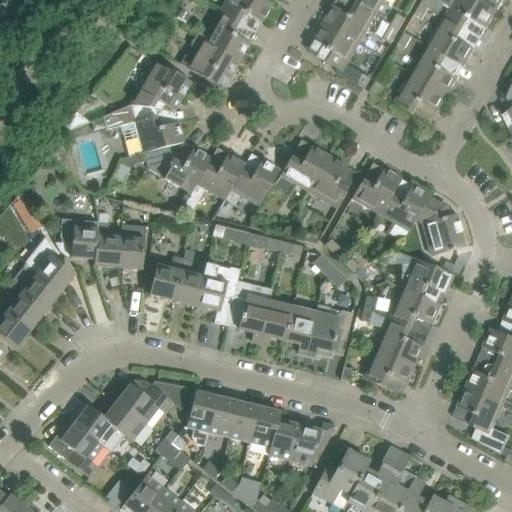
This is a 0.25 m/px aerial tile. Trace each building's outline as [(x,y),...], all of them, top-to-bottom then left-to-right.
[(226,0),(219,12),(238,23),(244,13),(261,23),(272,5),(263,0),(226,0)] [(359,0),(357,5),(376,15),(384,0),(359,0)] [(423,0),(421,4),(430,9),(439,14),(444,5),(439,2),(435,0),(423,0)] [(439,0),(439,2),(444,5),(450,9),(445,18),(463,29),(469,19),(487,29),(497,11),(478,0),(439,0)] [(478,0),(497,11),(503,0),(478,0)] [(423,20),(430,9),(421,4),(415,15),(423,20)] [(376,15),(357,5),(351,15),(334,5),(323,23),(359,43),(376,15)] [(158,16),(151,11),(145,21),(151,26),(158,16)] [(232,33),(238,23),(219,12),(208,31),(201,27),(196,36),(239,61),(249,43),(232,33)] [(399,15),(393,26),(399,30),(406,19),(399,15)] [(457,39),(463,29),(445,18),(428,46),(447,57),(447,58),(462,66),(464,67),(475,49),(457,39)] [(316,42),(310,53),(324,61),(338,69),(343,72),(359,43),(323,23),(313,40),(316,42)] [(391,44),(399,30),(393,26),(384,40),(391,44)] [(398,43),(407,48),(413,37),(405,32),(398,43)] [(179,64),(205,79),(216,86),(221,89),(222,89),(223,88),(239,61),(196,36),(191,45),(198,50),(192,59),(185,55),(179,64)] [(428,46),(412,74),(448,95),(458,77),(456,76),(462,66),(447,58),(447,57),(428,46)] [(180,101),(191,83),(155,62),(130,106),(131,105),(153,108),(157,101),(174,112),(180,101)] [(364,74),(357,85),(365,90),(371,78),(364,74)] [(412,74),(396,103),(401,106),(414,113),(420,103),(438,113),(448,95),(412,74)] [(376,81),(370,93),(377,97),(384,86),(376,81)] [(511,109),(502,115),(511,132),(511,81),(506,94),(509,96),(507,99),(511,107),(511,109)] [(127,110),(92,124),(94,132),(105,129),(106,132),(121,128),(135,125),(143,153),(143,154),(168,147),(183,143),(177,123),(158,128),(153,108),(131,105),(130,106),(127,110)] [(77,113),(66,127),(69,129),(71,131),(91,123),(77,112),(77,113)] [(280,176),(308,193),(329,157),(311,146),(301,163),(290,157),(280,176)] [(147,173),(189,197),(190,195),(197,185),(196,184),(207,166),(211,159),(193,149),(183,166),(172,159),(168,147),(143,154),(143,153),(133,156),(136,167),(144,165),(147,173)] [(241,172),(245,165),(227,155),(217,172),(207,166),(196,184),(197,185),(190,195),(189,197),(184,206),(193,211),(205,190),(224,202),(225,200),(241,172)] [(346,167),(329,157),(308,193),(336,209),(347,190),(336,184),(346,167)] [(224,202),(219,210),(228,215),(238,196),(258,207),(279,171),(261,160),(251,178),(241,172),(225,200),(224,202)] [(120,163),(113,177),(125,184),(132,169),(120,163)] [(351,199),(380,216),(391,198),(391,197),(401,180),(383,169),(373,187),(362,181),(351,199)] [(32,186),(25,191),(31,201),(38,197),(32,186)] [(408,232),(415,220),(428,197),(429,196),(411,186),(401,203),(391,197),(391,198),(380,216),(408,232)] [(440,204),(428,197),(415,220),(422,224),(431,257),(455,250),(465,247),(456,214),(444,218),(442,209),(439,207),(440,204)] [(42,226),(25,199),(13,206),(30,233),(42,226)] [(61,220),(60,239),(62,239),(61,244),(71,245),(70,258),(94,260),(97,223),(61,220)] [(249,228),(262,231),(264,223),(251,220),(249,228)] [(93,266),(118,268),(120,238),(107,237),(108,224),(97,223),(94,260),(93,266)] [(120,238),(118,268),(141,270),(145,227),(121,225),(120,238)] [(236,232),(234,242),(246,245),(248,235),(236,232)] [(316,245),(318,236),(305,233),(303,242),(316,245)] [(46,238),(24,265),(60,293),(75,274),(52,256),(55,253),(46,238)] [(267,240),(264,249),(282,254),(284,244),(267,240)] [(329,241),(323,248),(332,257),(338,250),(329,241)] [(284,244),(282,254),(298,258),(301,248),(284,244)] [(172,301),(183,259),(173,257),(170,269),(156,266),(154,275),(152,280),(150,279),(149,285),(151,286),(149,296),(172,301)] [(325,276),(332,269),(322,258),(315,265),(325,276),(325,275),(325,276)] [(183,259),(172,301),(196,307),(203,277),(189,274),(192,262),(183,259)] [(400,267),(400,282),(404,282),(401,289),(402,289),(402,290),(422,298),(422,297),(436,303),(440,293),(445,295),(453,276),(450,274),(414,259),(410,267),(400,267)] [(343,267),(352,276),(358,269),(349,261),(343,267)] [(148,264),(147,273),(154,275),(156,266),(148,264)] [(203,277),(196,307),(217,312),(214,323),(226,326),(237,283),(240,270),(230,268),(229,270),(218,267),(206,264),(206,265),(203,277)] [(11,286),(45,312),(60,293),(24,265),(11,282),(13,283),(11,286)] [(340,290),(347,283),(332,269),(325,276),(325,275),(325,276),(340,290)] [(367,278),(358,269),(352,276),(361,285),(367,278)] [(5,281),(1,286),(2,291),(5,293),(14,300),(5,311),(30,331),(45,312),(11,286),(9,284),(5,281)] [(259,344),(270,302),(249,297),(251,287),(237,283),(226,326),(238,329),(238,330),(253,334),(251,342),(259,344)] [(440,305),(422,297),(422,298),(402,290),(402,289),(401,289),(388,319),(409,328),(413,317),(432,325),(440,305)] [(366,297),(363,309),(372,312),(375,299),(366,297)] [(293,307),(270,302),(259,344),(267,346),(270,337),(285,341),(293,307)] [(511,324),(511,302),(503,321),(511,324)] [(0,307),(0,336),(16,349),(30,331),(5,311),(0,307)] [(316,313),(293,307),(285,341),(300,344),(298,353),(306,355),(316,313)] [(316,313),(306,355),(319,359),(320,356),(330,358),(332,352),(342,355),(341,358),(352,315),(318,307),(316,313)] [(409,328),(388,319),(372,312),(363,309),(362,313),(360,321),(369,324),(384,330),(376,349),(414,366),(422,347),(404,339),(409,328)] [(511,337),(491,328),(483,347),(501,355),(497,366),(511,373),(511,337)] [(414,366),(376,349),(363,379),(383,388),(388,376),(406,384),(414,366)] [(503,405),(511,384),(511,373),(497,366),(492,377),(473,369),(465,388),(503,405)] [(343,367),(340,380),(349,382),(352,369),(343,367)] [(145,425),(158,408),(166,414),(173,405),(182,411),(188,388),(154,382),(151,386),(145,381),(133,380),(116,402),(145,425)] [(510,436),(493,429),(503,405),(465,388),(457,407),(476,415),(471,426),(477,429),(472,439),(502,455),(510,436)] [(203,450),(208,433),(217,397),(195,392),(186,428),(194,430),(191,441),(195,447),(203,450)] [(208,433),(229,438),(238,402),(217,397),(208,433)] [(116,430),(124,436),(132,442),(145,425),(116,402),(103,418),(103,419),(116,430)] [(259,407),(238,402),(229,438),(250,443),(259,407)] [(111,453),(124,436),(116,430),(103,419),(103,418),(88,406),(74,424),(103,447),(111,453)] [(268,456),(269,448),(270,449),(277,420),(278,421),(280,413),(259,407),(250,443),(248,451),(268,456)] [(299,426),(278,421),(277,420),(270,449),(269,448),(268,456),(290,461),(299,426)] [(316,448),(322,451),(329,438),(335,426),(322,423),(320,431),(299,426),(290,461),(311,467),(316,448)] [(67,461),(88,478),(97,468),(90,463),(103,447),(74,424),(61,440),(56,436),(48,447),(67,461)] [(162,456),(171,445),(164,439),(155,451),(159,453),(162,456)] [(177,450),(171,445),(162,456),(168,461),(177,450)] [(369,511),(401,453),(389,447),(382,464),(383,465),(379,474),(368,469),(371,461),(370,461),(365,470),(365,469),(351,496),(350,496),(342,510),(346,511),(345,511),(369,511)] [(183,455),(177,450),(168,461),(174,466),(183,455)] [(330,459),(312,493),(342,510),(350,496),(351,496),(365,469),(365,470),(370,461),(347,450),(341,465),(330,459)] [(401,453),(369,511),(396,511),(407,492),(406,492),(414,478),(415,477),(408,474),(403,475),(402,472),(409,458),(401,453)] [(190,460),(183,455),(174,466),(181,471),(187,463),(190,460)] [(141,476),(150,465),(143,460),(134,471),(141,476)] [(208,462),(202,469),(213,478),(214,478),(219,471),(208,462)] [(146,476),(123,505),(131,511),(146,511),(163,490),(146,476)] [(221,484),(232,493),(238,486),(226,477),(221,484)] [(423,511),(428,504),(427,504),(417,498),(425,484),(414,478),(406,492),(407,492),(396,511),(423,511)] [(114,505),(127,487),(119,481),(105,499),(114,505)] [(209,492),(220,501),(226,494),(215,485),(209,492)] [(249,494),(238,486),(232,493),(243,501),(249,494)] [(173,511),(180,503),(163,490),(146,511),(173,511)] [(0,511),(23,511),(26,509),(9,495),(6,498),(0,493),(0,511)] [(237,503),(226,494),(220,501),(231,510),(237,503)] [(476,511),(447,496),(444,503),(431,496),(427,504),(428,504),(423,511),(476,511)] [(256,501),(251,507),(256,511),(271,511),(272,511),(277,504),(271,499),(270,501),(265,507),(257,501),(256,501)] [(191,511),(180,503),(173,511),(191,511)]
